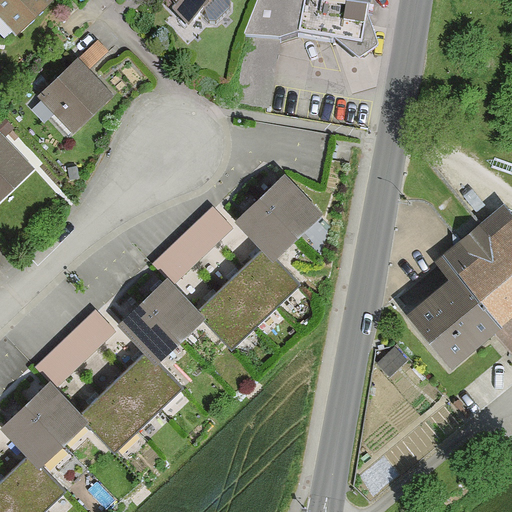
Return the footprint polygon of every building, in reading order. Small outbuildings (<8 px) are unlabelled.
[(53,0),(0,0),(0,18),(16,35),(53,0)] [(166,0),(164,3),(190,28),(200,18),(208,26),(216,26),(230,12),(230,4),(225,0),(166,0)] [(260,0),(246,40),(236,104),(270,109),(280,47),(299,40),(336,46),(339,28),(366,32),(370,0),(260,0)] [(108,54),(97,42),(38,97),(73,134),(114,96),(90,71),(108,54)] [(0,132),(0,203),(35,170),(0,132)] [(322,210),(284,170),(260,191),(299,231),(322,210)] [(299,231),(260,191),(235,215),(274,255),(299,231)] [(232,224),(213,203),(151,259),(171,280),(232,224)] [(445,282),(403,317),(451,375),(493,340),(511,361),(511,218),(502,206),(431,265),(445,282)] [(300,281),(264,244),(241,265),(278,303),(300,281)] [(278,303),(241,265),(219,285),(255,323),(278,303)] [(203,318),(164,277),(144,297),(183,337),(203,318)] [(255,323),(219,285),(196,305),(232,344),(255,323)] [(183,337),(144,297),(116,323),(155,364),(183,337)] [(116,329),(94,307),(35,364),(56,386),(116,329)] [(179,390),(143,352),(125,369),(161,407),(179,390)] [(161,407),(125,369),(103,390),(138,428),(161,407)] [(87,422),(49,383),(26,406),(64,445),(87,422)] [(138,428),(103,390),(80,411),(115,449),(138,428)] [(64,445),(26,406),(2,429),(41,468),(64,445)] [(61,491),(26,454),(7,472),(42,509),(61,491)] [(38,511),(42,509),(7,472),(0,479),(0,508),(3,511),(38,511)]
